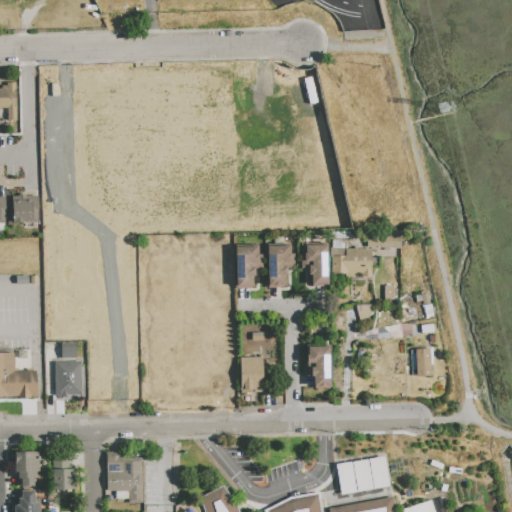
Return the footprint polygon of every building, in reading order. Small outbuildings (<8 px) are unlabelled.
[(16,83),(16,121),(7,122),(7,109),(0,109),(0,89),(1,89),(1,86),(7,86),(7,83),(16,83)] [(11,223),(37,222),(36,195),(11,196),(11,223)] [(400,248),(367,248),(367,237),(393,238),(393,232),(400,232),(400,248)] [(235,246),(258,245),(258,255),(262,255),(262,270),(253,270),(254,277),(252,278),(252,289),(236,290),(235,246)] [(267,245),(289,245),(290,255),(293,255),(294,269),(285,269),(285,277),(284,277),(284,288),(268,289),(267,245)] [(308,269),(301,270),(300,254),(305,254),(305,246),(326,245),(327,287),(311,288),(311,275),(308,275),(308,269)] [(331,274),(331,249),(371,249),(371,277),(345,277),(345,274),(331,274)] [(384,286),(393,286),(393,299),(384,299),(384,286)] [(415,296),(427,293),(430,304),(423,305),(422,301),(417,302),(415,296)] [(424,306),(430,305),(433,318),(426,319),(424,306)] [(421,326),(432,325),(433,333),(421,333),(421,326)] [(61,344),(75,343),(76,359),(61,359),(61,344)] [(307,372),(306,356),(308,356),(308,348),(329,347),(330,389),(314,390),(314,377),(307,378),(307,372)] [(415,350),(429,350),(430,376),(416,377),(415,350)] [(0,353),(13,353),(14,371),(36,370),(36,396),(30,396),(30,399),(18,399),(18,396),(0,396),(0,353)] [(239,358),(262,357),(262,393),(240,393),(239,358)] [(54,363),(80,362),(82,395),(55,396),(54,363)] [(16,486),(16,473),(14,473),(14,453),(38,452),(39,479),(33,479),(33,485),(16,486)] [(142,458),(142,503),(128,504),(128,500),(115,500),(115,491),(107,491),(106,453),(122,452),(122,459),(142,458)] [(369,460),(384,457),(389,487),(374,490),(369,460)] [(352,462),(367,460),(372,490),(357,492),(352,462)] [(335,465),(351,462),(356,492),(341,495),(335,465)] [(52,470),(72,469),(72,477),(75,477),(76,489),(53,490),(52,470)] [(222,487),(237,507),(238,511),(203,511),(199,499),(222,487)] [(14,511),(14,505),(18,505),(17,498),(21,498),(20,491),(34,491),(35,498),(38,498),(38,511),(14,511)] [(264,511),(320,511),(317,493),(290,498),(264,511)] [(328,511),(328,509),(393,498),(395,511),(328,511)] [(402,511),(402,510),(430,501),(433,511),(402,511)]
